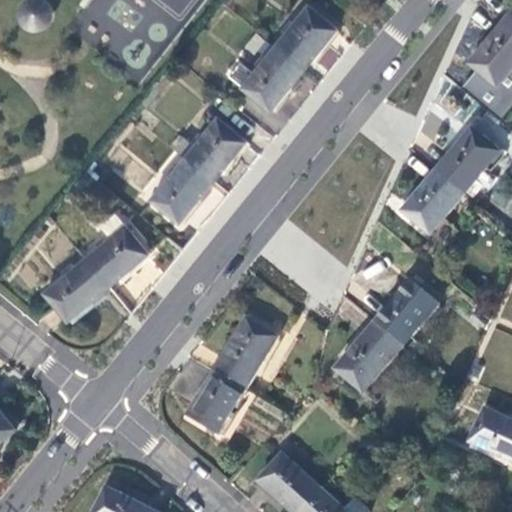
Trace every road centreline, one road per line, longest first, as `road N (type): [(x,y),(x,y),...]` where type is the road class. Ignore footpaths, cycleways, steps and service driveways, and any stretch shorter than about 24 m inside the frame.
road 1 (tertiary): [(97,405),(429,0)]
road 2 (residential): [(97,405),(221,511)]
road 3 (tertiary): [(14,511),(97,405)]
road 4 (residential): [(0,319),(97,405)]
